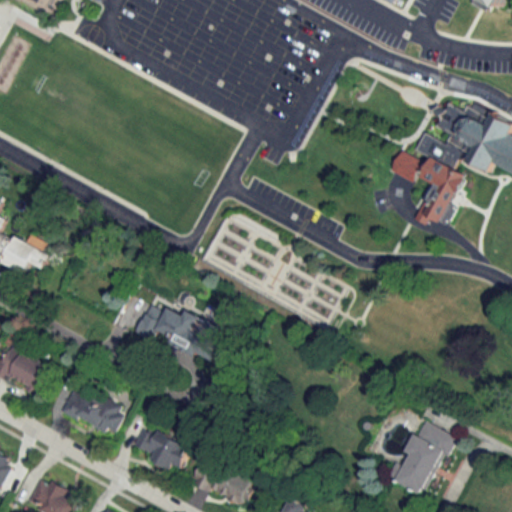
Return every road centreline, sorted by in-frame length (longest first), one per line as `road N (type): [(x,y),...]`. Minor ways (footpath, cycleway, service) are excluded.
road 1 (residential): [(0,408),(188,511)]
road 2 (residential): [(121,359),(0,295)]
